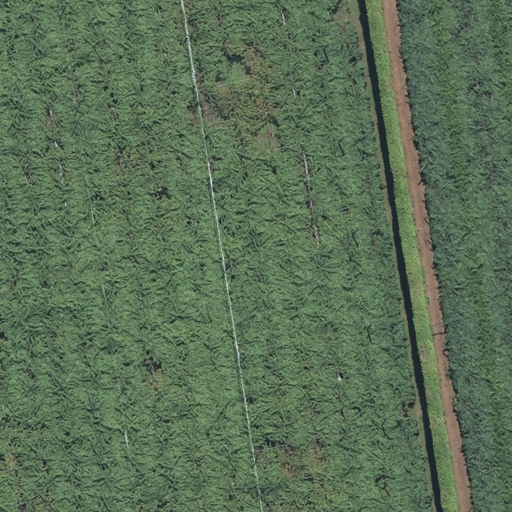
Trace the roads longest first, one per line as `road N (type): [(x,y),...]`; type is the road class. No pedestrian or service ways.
road 1 (track): [(482,511),(403,0)]
road 2 (track): [(361,0),(433,511)]
